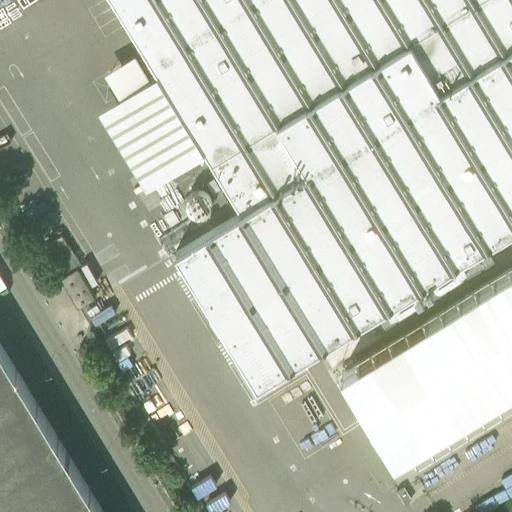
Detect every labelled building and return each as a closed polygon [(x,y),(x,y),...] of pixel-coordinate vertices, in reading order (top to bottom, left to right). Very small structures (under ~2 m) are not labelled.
[(511,0),(113,0),(121,11),(241,207),(172,248),(255,383),(511,226),(511,0)] [(69,243),(50,254),(55,263),(74,252),(69,243)] [(74,252),(53,266),(60,276),(81,262),(74,252)] [(59,277),(78,307),(95,296),(77,266),(59,277)] [(344,370),(340,373),(392,458),(511,385),(511,267),(396,339),(344,370)] [(0,511),(104,511),(0,341),(0,511)]
